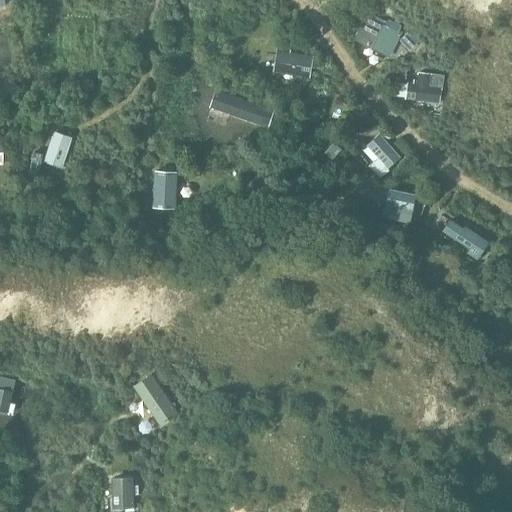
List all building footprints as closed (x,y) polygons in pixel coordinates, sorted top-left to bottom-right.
[(370,50),(388,59),(401,34),(363,16),(351,41),(370,50)] [(405,35),(398,42),(408,52),(415,45),(405,35)] [(276,50),(273,72),(309,78),(313,55),(276,50)] [(403,101),(433,105),(434,97),(435,89),(428,88),(430,75),(418,73),(416,86),(406,84),(403,101)] [(217,91),(211,109),(268,129),(275,111),(217,91)] [(359,117),(357,125),(366,128),(368,121),(359,117)] [(43,163),(60,169),(71,139),(54,133),(43,163)] [(368,168),(380,181),(400,160),(378,136),(364,148),(375,160),(368,168)] [(332,144),(323,154),(330,161),(340,151),(332,144)] [(28,178),(38,180),(43,155),(33,153),(28,178)] [(177,173),(155,172),(153,209),(175,210),(177,173)] [(381,221),(401,225),(402,223),(409,225),(414,197),(387,191),(381,221)] [(485,248),(477,242),(479,238),(465,228),(462,232),(449,222),(442,234),(469,252),(466,256),(476,261),(485,248)] [(132,388),(158,429),(178,416),(150,375),(132,388)] [(0,412),(7,414),(15,383),(0,379),(0,412)] [(112,479),(112,509),(134,510),(134,478),(112,479)]
